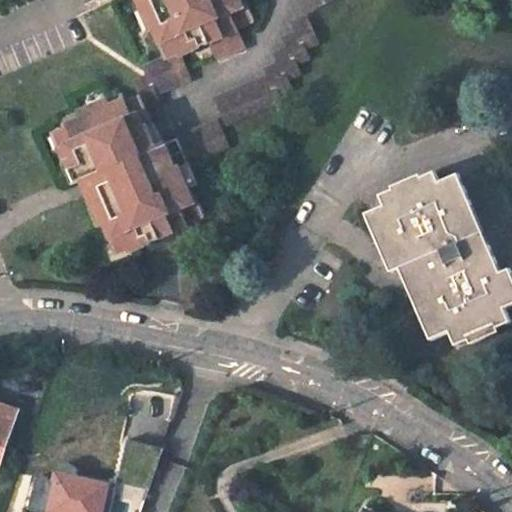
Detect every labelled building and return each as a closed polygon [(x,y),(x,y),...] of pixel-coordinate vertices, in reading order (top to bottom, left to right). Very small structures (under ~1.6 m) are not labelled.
[(112,241),(118,255),(122,263),(179,239),(176,232),(196,223),(174,173),(166,176),(154,150),(148,153),(139,134),(142,132),(133,112),(148,106),(143,96),(175,82),(167,62),(195,50),(199,58),(230,46),(222,27),(239,20),(233,5),(226,8),(222,0),(117,0),(123,13),(118,15),(127,35),(132,33),(143,60),(128,67),(132,76),(118,82),(124,96),(112,102),(109,96),(41,126),(42,130),(34,134),(49,169),(52,168),(62,190),(65,189),(85,235),(88,234),(94,248),(112,241)] [(331,0),(299,0),(305,13),(332,1),(331,0)] [(274,107),(271,101),(284,95),(280,85),(294,79),(291,70),(304,64),(300,54),(315,47),(304,21),(288,28),(291,37),(279,42),(282,51),(268,58),(272,68),(259,74),(262,80),(210,102),(221,129),(274,107)] [(181,170),(223,153),(211,125),(169,143),(181,170)] [(389,237),(401,264),(407,278),(414,275),(425,301),(418,304),(431,336),(449,329),(454,342),(468,337),(467,333),(495,323),(497,326),(510,321),(505,307),(511,304),(511,272),(510,268),(501,271),(484,230),(476,233),(466,208),(474,204),(462,171),(443,179),(438,168),(384,191),(388,201),(370,209),(382,240),(389,237)] [(382,240),(394,268),(401,264),(389,237),(382,240)] [(101,262),(118,255),(112,241),(94,248),(101,262)] [(0,407),(0,452),(15,413),(0,407)] [(127,445),(120,480),(147,486),(155,450),(127,445)] [(32,510),(38,511),(106,511),(114,488),(61,474),(58,484),(40,478),(32,510)]
